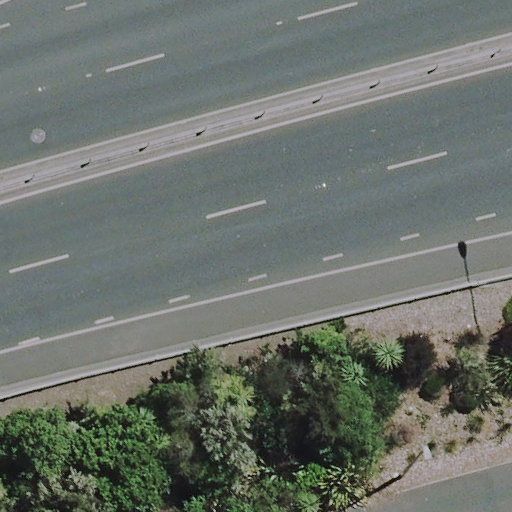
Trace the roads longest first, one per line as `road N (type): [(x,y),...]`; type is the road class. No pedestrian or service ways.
road 1 (trunk): [(511,148),(0,277)]
road 2 (trunk): [(0,113),(402,0)]
